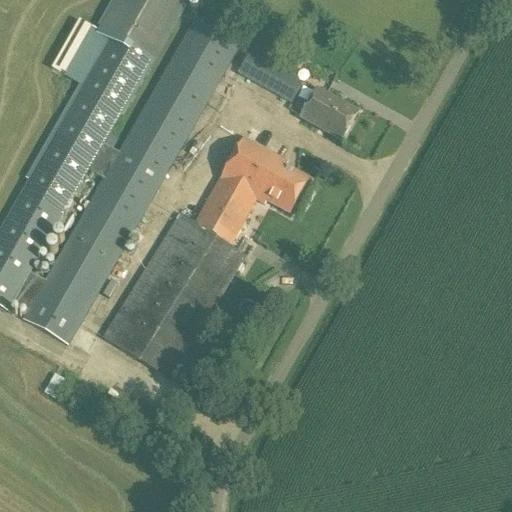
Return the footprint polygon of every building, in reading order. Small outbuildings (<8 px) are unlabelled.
[(123,116),(189,0),(117,0),(101,29),(115,37),(0,236),(0,308),(6,312),(11,304),(29,314),(24,322),(67,347),(239,48),(195,24),(120,155),(102,145),(120,115),(123,116)] [(291,105),(303,84),(251,55),(239,76),(291,105)] [(342,142),(357,114),(317,92),(302,120),(342,142)] [(290,217),(309,182),(286,169),(288,165),(244,140),(220,182),(221,182),(196,226),(181,217),(104,341),(169,381),(177,368),(189,375),(195,365),(184,358),(229,285),(236,289),(245,275),(238,270),(245,258),(230,248),(256,202),(264,207),(266,203),(290,217)] [(55,402),(66,383),(55,376),(44,395),(55,402)]
